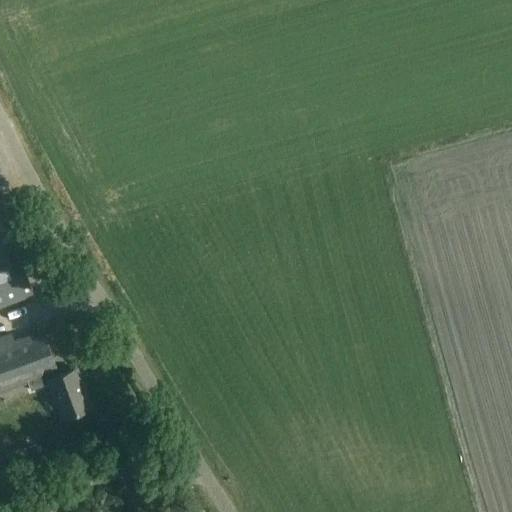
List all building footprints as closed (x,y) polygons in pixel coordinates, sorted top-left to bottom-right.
[(0,306),(33,294),(17,248),(5,253),(0,240),(0,306)] [(61,418),(90,407),(76,368),(57,375),(54,366),(42,330),(13,341),(10,333),(0,336),(0,392),(46,376),(61,418)] [(14,413),(0,416),(0,428),(17,423),(14,413)] [(18,450),(9,453),(13,464),(23,461),(18,450)] [(120,455),(84,470),(91,487),(127,472),(120,455)] [(43,486),(8,500),(13,511),(32,511),(51,505),(43,486)]
